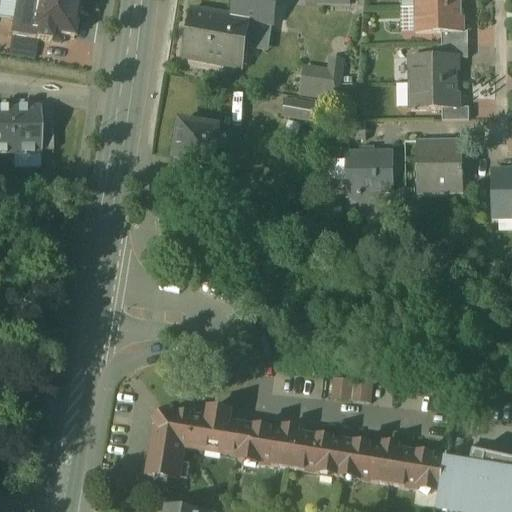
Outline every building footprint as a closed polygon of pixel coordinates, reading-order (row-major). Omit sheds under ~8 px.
[(0,0),(0,20),(14,22),(14,20),(17,21),(20,0),(0,0)] [(78,6),(39,0),(20,0),(17,21),(14,20),(14,22),(11,39),(50,45),(52,38),(60,39),(73,41),(73,39),(75,36),(77,33),(77,31),(77,29),(77,26),(76,23),(76,21),(78,6)] [(276,0),(236,0),(234,18),(234,19),(264,24),(264,26),(272,27),(276,0)] [(415,0),(415,11),(460,10),(460,0),(415,0)] [(460,10),(415,11),(416,37),(442,36),(464,36),(464,35),(464,21),(461,21),(460,10)] [(264,24),(234,19),(234,18),(192,11),(184,61),(227,69),(228,61),(246,65),(250,36),(262,38),(264,26),(264,24)] [(464,36),(442,36),(442,48),(468,48),(468,34),(464,35),(464,36)] [(468,61),(468,48),(442,48),(438,48),(438,60),(458,60),(458,61),(468,61)] [(438,60),(410,61),(410,87),(455,86),(455,75),(458,75),(458,61),(458,60),(438,60)] [(343,75),(305,70),(302,99),(339,103),(343,75)] [(456,96),(455,86),(410,87),(411,112),(442,112),(459,112),(459,110),(459,96),(456,96)] [(0,157),(13,158),(12,110),(0,109),(0,157)] [(40,109),(12,110),(13,158),(41,157),(41,153),(40,125),(40,109)] [(459,110),(459,112),(442,112),(442,124),(469,123),(469,110),(459,110)] [(52,125),(40,125),(41,153),(53,153),(52,125)] [(220,131),(180,125),(175,162),(214,167),(217,148),(220,131)] [(231,132),(220,131),(217,148),(229,150),(231,132)] [(463,142),(416,144),(417,174),(428,174),(428,191),(460,190),(461,197),(464,197),(463,142)] [(394,196),(393,154),(346,155),(346,163),(346,183),(346,197),(376,197),(394,196)] [(346,163),(332,164),(332,184),(346,183),(346,163)] [(511,170),(497,171),(497,214),(511,213),(511,170)] [(376,197),(346,197),(347,218),(376,218),(376,197)] [(374,387),(335,382),(333,400),(371,405),(374,387)] [(208,423),(174,417),(174,419),(171,419),(168,415),(166,417),(167,418),(158,425),(157,423),(155,425),(157,428),(157,432),(155,431),(147,478),(179,484),(184,451),(239,460),(240,460),(245,429),(229,426),(231,415),(209,412),(208,423)] [(398,449),(385,447),(384,452),(303,438),(302,442),(297,441),(299,433),(285,430),(284,435),(245,429),(240,460),(239,460),(238,464),(245,465),(249,462),(258,463),(258,467),(321,478),(321,474),(330,475),(334,480),(345,482),(349,478),(358,480),(358,484),(421,494),(421,490),(430,492),(434,496),(440,497),(446,462),(403,455),(402,458),(397,458),(398,449)] [(511,511),(511,464),(492,460),(474,456),(472,467),(478,468),(477,472),(459,468),(445,466),(440,497),(437,511),(511,511)]
